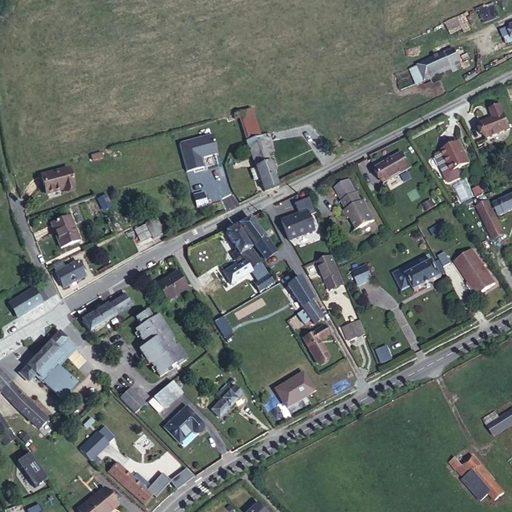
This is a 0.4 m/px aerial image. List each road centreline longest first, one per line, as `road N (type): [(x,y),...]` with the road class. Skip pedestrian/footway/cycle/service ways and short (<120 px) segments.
road 1 (residential): [(264,198),(511,74)]
road 2 (residential): [(55,313),(264,198)]
road 3 (tertiary): [(169,511),(249,455),(367,397)]
road 4 (unclassified): [(367,397),(264,198)]
road 5 (tertiary): [(367,397),(511,319)]
road 6 (residential): [(55,313),(3,175)]
